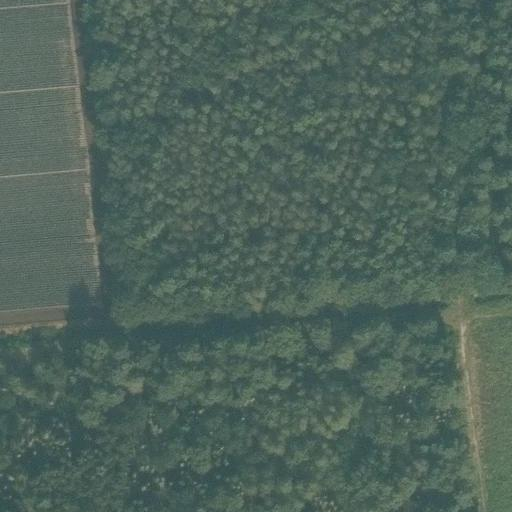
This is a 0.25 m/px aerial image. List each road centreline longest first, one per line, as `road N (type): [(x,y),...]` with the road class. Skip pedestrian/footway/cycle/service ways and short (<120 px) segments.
road 1 (track): [(0,350),(461,316)]
road 2 (track): [(433,0),(461,316)]
road 3 (track): [(461,316),(476,511)]
